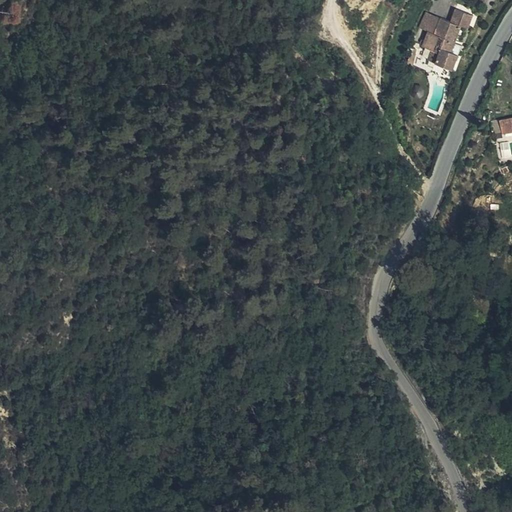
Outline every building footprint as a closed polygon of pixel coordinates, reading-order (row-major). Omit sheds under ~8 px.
[(468,28),(473,15),(456,9),(452,22),(441,18),(435,34),(429,32),(423,47),(432,50),(440,53),(436,63),(454,69),(459,54),(452,52),(461,26),(468,28)] [(441,18),(427,13),(420,29),(429,32),(435,34),(441,18)] [(429,60),(436,63),(440,53),(432,50),(429,60)] [(511,117),(500,120),(502,130),(503,133),(511,131),(511,117)] [(500,120),(491,122),(493,132),(502,130),(500,120)] [(468,286),(469,288),(473,290),(477,288),(478,286),(479,284),(478,280),(476,278),(473,277),(471,278),(469,279),(468,281),(467,284),(468,286)] [(486,282),(476,290),(484,293),(487,290),(485,289),(489,284),(486,282)]
